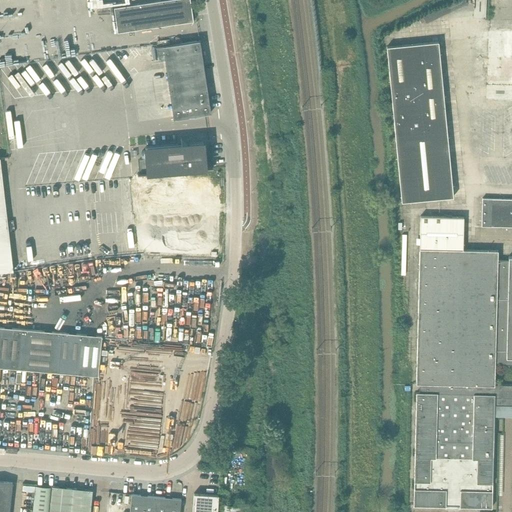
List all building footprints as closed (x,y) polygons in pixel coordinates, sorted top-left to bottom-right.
[(189,0),(166,0),(114,8),(117,32),(193,21),(189,0)] [(466,6),(465,0),(460,0),(422,18),(426,25),(466,6)] [(511,31),(486,30),(485,85),(511,85),(511,31)] [(210,113),(200,40),(175,44),(156,47),(158,60),(165,59),(174,118),(210,113)] [(386,46),(401,202),(453,197),(438,41),(386,46)] [(140,173),(137,174),(140,174),(142,174),(162,172),(178,170),(212,167),(212,166),(205,167),(203,142),(196,143),(188,143),(188,137),(180,137),(180,144),(177,145),(145,148),(146,159),(139,159),(140,173)] [(0,161),(0,272),(13,271),(0,161)] [(140,175),(109,178),(117,252),(185,246),(178,170),(162,172),(142,174),(140,174),(140,175)] [(511,199),(482,198),(482,226),(511,226),(511,199)] [(511,256),(508,256),(508,260),(497,260),(497,251),(462,250),(463,217),(420,216),(416,384),(419,384),(419,392),(416,392),(414,482),(415,482),(414,488),(413,505),(445,506),(445,508),(459,509),(459,507),(492,507),(492,490),(491,490),(491,484),(492,484),(494,406),(511,406),(511,256)] [(0,326),(0,366),(98,376),(102,336),(0,326)] [(0,481),(0,511),(7,511),(9,511),(12,482),(0,481)] [(35,486),(32,511),(48,511),(51,487),(35,486)] [(52,486),(49,511),(69,511),(72,488),(52,486)] [(72,488),(69,511),(90,511),(92,490),(72,488)] [(194,493),(192,511),(217,511),(218,495),(194,493)] [(131,494),(129,511),(154,511),(156,496),(131,494)] [(156,496),(154,511),(179,511),(181,499),(156,496)]
